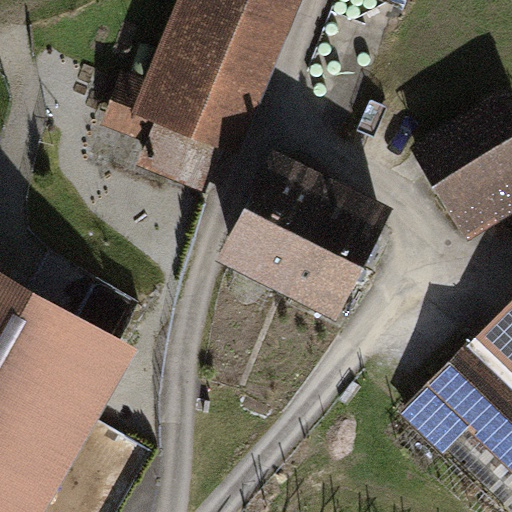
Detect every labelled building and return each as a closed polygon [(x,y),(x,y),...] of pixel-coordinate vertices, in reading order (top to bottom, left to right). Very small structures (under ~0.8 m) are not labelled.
[(282,0),(173,0),(144,72),(134,101),(153,109),(228,138),(282,0)] [(134,101),(144,72),(119,64),(99,121),(124,130),(134,101)] [(511,197),(511,111),(497,87),(415,135),(468,223),(511,197)] [(228,138),(153,109),(134,157),(209,185),(228,138)] [(335,166),(279,140),(223,253),(278,280),(335,166)] [(393,195),(335,166),(278,280),(337,309),(393,195)] [(145,250),(119,237),(109,258),(135,271),(145,250)] [(30,511),(132,336),(0,261),(0,511),(30,511)] [(511,511),(511,280),(394,408),(435,447),(509,511),(511,511)]
